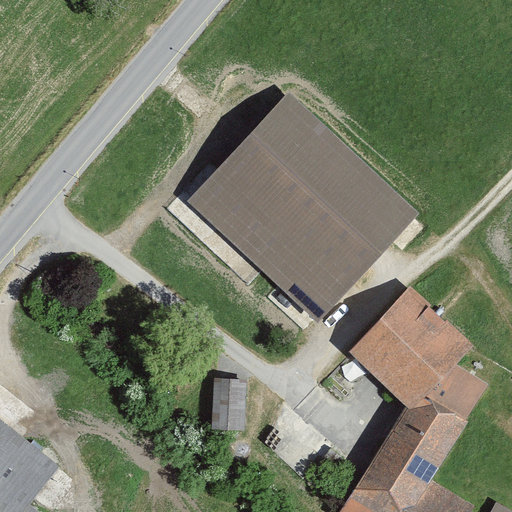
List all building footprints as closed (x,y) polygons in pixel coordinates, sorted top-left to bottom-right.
[(423,212),(291,95),(191,206),(323,324),(423,212)] [(479,347),(421,293),(358,360),(417,415),(460,368),(479,347)] [(492,386),(460,368),(417,415),(358,511),(486,511),(441,485),(492,386)] [(217,377),(216,428),(248,429),(250,378),(217,377)] [(42,412),(0,378),(0,511),(38,511),(27,503),(57,465),(22,437),(42,412)]
